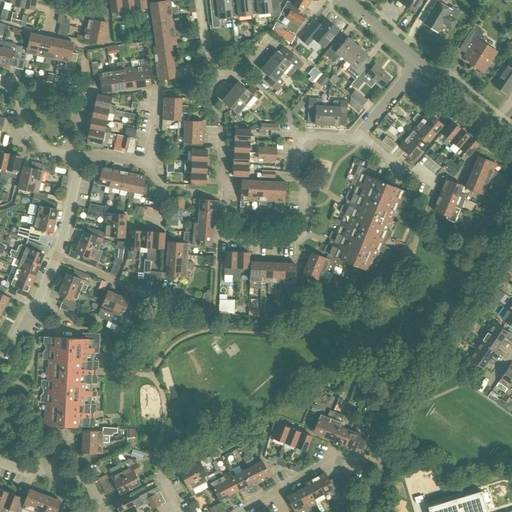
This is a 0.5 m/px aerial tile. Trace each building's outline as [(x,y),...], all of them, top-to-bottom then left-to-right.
[(35,10),(37,0),(26,0),(25,8),(35,10)] [(116,12),(123,11),(121,0),(109,0),(112,19),(117,18),(116,12)] [(132,16),(135,16),(133,0),(121,0),(123,11),(131,10),(132,16)] [(140,15),(139,9),(146,8),(145,0),(133,0),(135,16),(140,15)] [(151,13),(178,10),(177,6),(171,7),(169,0),(165,0),(149,2),(151,13)] [(232,17),(231,13),(229,0),(216,0),(218,14),(211,15),(212,28),(220,27),(219,19),(232,17)] [(252,15),(251,10),(249,0),(235,0),(237,12),(231,13),(232,17),(238,16),(238,17),(252,15)] [(252,15),(258,14),(258,15),(272,13),(271,11),(278,8),(278,3),(282,2),(281,0),(255,0),(257,10),(251,10),(252,15)] [(294,0),(293,4),(287,1),(281,13),(286,16),(285,18),(300,26),(305,17),(299,13),(301,9),(304,11),(309,0),(294,0)] [(411,0),(407,8),(415,12),(422,0),(411,0)] [(452,30),(458,20),(449,14),(451,10),(437,1),(423,23),(437,32),(442,24),(452,30)] [(153,24),(173,21),(172,14),(178,14),(178,10),(151,13),(153,24)] [(105,28),(106,22),(100,20),(101,17),(82,13),(80,20),(87,21),(85,29),(102,33),(104,28),(105,28)] [(338,30),(325,19),(320,25),(315,20),(299,39),(307,46),(313,39),(323,48),(338,30)] [(154,35),(184,31),(184,28),(180,28),(174,29),(173,21),(153,24),(154,35)] [(70,25),(69,25),(59,23),(57,34),(67,37),(70,25)] [(483,72),(496,52),(478,40),(484,32),(474,25),(458,49),(466,54),(464,58),(470,61),(468,63),(483,72)] [(17,29),(15,39),(22,40),(22,39),(24,31),(19,30),(17,29)] [(102,37),(102,33),(85,29),(83,36),(77,35),(77,39),(101,44),(103,37),(102,37)] [(294,35),(284,30),(280,37),(290,42),(294,35)] [(156,46),(176,43),(175,37),(181,36),(182,36),(181,33),(184,32),(184,31),(154,35),(156,46)] [(37,55),(40,38),(36,37),(37,35),(30,33),(29,40),(22,39),(21,46),(18,60),(24,61),(26,53),(37,55)] [(345,60),(357,46),(347,37),(337,49),(332,45),(324,55),(333,63),(339,56),(345,60)] [(48,58),(52,39),(45,38),(45,39),(40,38),(37,55),(48,58)] [(58,60),(62,43),(58,42),(58,40),(52,39),(48,58),(58,60)] [(3,48),(0,59),(0,66),(10,68),(10,66),(12,59),(18,60),(21,46),(16,45),(17,44),(4,41),(4,42),(3,48)] [(77,54),(71,53),(73,43),(67,42),(67,44),(62,43),(58,60),(65,62),(64,68),(74,70),(77,54)] [(155,58),(173,55),(171,45),(176,44),(176,43),(156,46),(153,47),(155,58)] [(118,53),(118,50),(117,45),(106,47),(107,52),(108,54),(118,53)] [(362,71),(365,67),(360,63),(367,54),(357,46),(345,60),(350,65),(345,72),(355,80),(362,71)] [(276,51),(269,60),(283,72),(289,78),(297,69),(301,64),(289,54),(282,48),(278,53),(276,51)] [(156,69),(180,65),(180,62),(174,63),(173,55),(155,58),(156,69)] [(151,86),(148,64),(147,59),(138,60),(139,66),(132,67),(135,88),(151,86)] [(279,78),(283,72),(269,60),(260,70),(270,78),(266,82),(277,92),(282,87),(280,86),(284,82),(279,78)] [(511,61),(511,60),(494,85),(506,93),(511,84),(511,61)] [(113,91),(110,70),(102,72),(101,63),(98,63),(97,61),(91,62),(91,64),(94,86),(101,86),(101,90),(101,93),(113,91)] [(113,91),(124,90),(120,62),(116,63),(117,69),(110,70),(113,91)] [(135,88),(132,67),(124,68),(123,62),(120,62),(124,90),(135,88)] [(365,67),(362,71),(366,74),(382,88),(390,78),(374,64),(369,70),(365,67)] [(180,65),(156,69),(158,80),(176,77),(175,70),(181,69),(180,65)] [(312,83),(319,74),(313,68),(308,74),(311,76),(308,80),(312,83)] [(323,87),(328,81),(329,80),(323,74),(317,82),(323,87)] [(60,85),(68,86),(69,79),(62,77),(60,85)] [(230,92),(245,104),(252,95),(258,100),(262,95),(250,85),(246,90),(238,82),(230,92)] [(361,107),(367,100),(354,90),(349,96),(351,97),(361,106),(361,107)] [(419,106),(424,101),(413,91),(408,97),(419,106)] [(240,111),(245,104),(230,92),(222,101),(237,113),(234,116),(239,120),(244,114),(240,111)] [(187,106),(181,105),(181,98),(180,98),(180,93),(167,93),(167,97),(163,97),(163,108),(187,109),(187,106)] [(94,105),(115,110),(116,106),(110,105),(111,97),(96,94),(94,105)] [(327,106),(321,106),(321,99),(308,98),(308,111),(315,112),(314,124),(326,125),(327,106)] [(327,106),(326,125),(339,126),(340,113),(347,113),(347,101),(340,100),(340,101),(332,100),(332,107),(327,106)] [(115,110),(94,105),(91,117),(106,120),(108,113),(114,115),(124,117),(125,112),(115,110)] [(163,108),(162,119),(180,120),(181,113),(187,113),(187,109),(163,108)] [(420,121),(436,134),(443,125),(427,112),(422,118),(417,114),(415,116),(420,121)] [(387,114),(384,118),(391,125),(395,121),(393,119),(387,114)] [(436,134),(420,121),(415,116),(412,119),(417,124),(413,129),(428,142),(436,134)] [(105,128),(106,120),(91,117),(89,128),(110,133),(111,129),(105,128)] [(178,128),(177,132),(202,133),(202,121),(184,120),(184,128),(178,128)] [(446,146),(460,129),(451,121),(441,133),(447,138),(443,143),(446,146)] [(135,138),(136,130),(126,127),(125,136),(131,137),(135,138)] [(109,138),(110,133),(89,128),(86,140),(101,143),(103,136),(109,138)] [(254,142),(255,136),(250,136),(250,129),(235,129),(234,140),(250,141),(254,142)] [(428,142),(413,129),(408,135),(403,131),(401,133),(409,140),(421,150),(428,142)] [(461,150),(471,138),(460,129),(446,146),(449,149),(453,144),(461,150)] [(177,132),(177,135),(184,135),(183,143),(183,150),(192,150),(201,150),(201,143),(202,133),(177,132)] [(421,150),(409,140),(401,133),(398,136),(403,141),(398,146),(414,159),(421,150)] [(128,149),(131,137),(125,136),(123,136),(121,148),(127,149),(128,149)] [(392,150),(397,145),(386,136),(381,141),(392,150)] [(135,138),(131,137),(128,149),(127,149),(127,152),(133,154),(136,139),(135,138)] [(471,138),(461,150),(465,153),(461,158),(464,161),(468,156),(478,144),(471,138)] [(249,153),(250,141),(234,140),(234,152),(249,153)] [(192,150),(191,161),(207,162),(207,150),(201,150),(192,150)] [(0,179),(0,184),(3,185),(9,155),(0,152),(0,168),(1,168),(0,175),(0,177),(0,178),(0,179)] [(249,160),(249,153),(234,152),(233,164),(249,165),(253,165),(254,161),(249,160)] [(276,161),(276,154),(258,153),(258,159),(264,159),(264,161),(276,161)] [(18,172),(21,157),(9,155),(3,185),(6,186),(8,179),(9,176),(16,178),(17,172),(18,172)] [(498,177),(499,173),(493,171),(496,164),(477,156),(473,167),(498,177)] [(53,173),(54,167),(32,161),(30,168),(25,167),(23,173),(24,174),(24,178),(41,182),(43,171),(53,173)] [(184,169),(184,172),(206,174),(207,162),(191,161),(185,161),(184,169)] [(248,176),(249,165),(233,164),(232,176),(248,176)] [(458,169),(454,165),(449,170),(454,174),(458,169)] [(108,193),(113,169),(102,167),(97,166),(93,184),(98,185),(98,184),(105,186),(104,192),(108,193)] [(405,199),(408,192),(372,178),(374,172),(358,166),(351,184),(355,186),(352,193),(348,191),(345,198),(347,201),(345,204),(342,206),(339,212),(344,214),(341,221),(336,219),(334,224),(339,226),(336,233),(331,231),(329,237),(330,241),(329,245),(325,246),(323,252),(328,254),(326,258),(334,262),(334,261),(336,257),(370,271),(375,258),(373,258),(376,250),(383,253),(386,247),(385,243),(386,239),(389,238),(391,232),(385,229),(388,222),(391,223),(392,219),(390,218),(393,210),(399,213),(402,206),(401,204),(402,200),(405,199)] [(496,180),(498,177),(473,167),(469,177),(487,185),(490,178),(496,180)] [(120,189),(124,172),(113,169),(108,193),(111,194),(112,188),(120,189)] [(129,198),(135,174),(124,172),(120,189),(127,191),(125,197),(129,198)] [(178,173),(178,176),(191,177),(190,185),(205,185),(206,174),(184,172),(184,173),(178,173)] [(146,195),(148,181),(144,180),(145,176),(135,174),(129,198),(133,199),(134,192),(146,195)] [(485,191),(487,185),(469,177),(464,187),(489,198),(491,194),(485,191)] [(39,192),(41,182),(24,178),(22,182),(21,182),(20,189),(34,192),(33,198),(47,201),(48,194),(39,192)] [(464,199),(466,196),(459,193),(462,186),(446,179),(442,189),(464,199)] [(251,201),(252,181),(241,180),(240,200),(240,207),(244,207),(244,201),(251,201)] [(508,193),(511,183),(511,181),(507,180),(502,191),(508,193)] [(262,208),(263,181),(252,181),(251,201),(259,201),(258,208),(262,208)] [(273,202),(275,182),(263,181),(262,208),(266,208),(266,202),(273,202)] [(285,203),(285,183),(275,182),(273,202),(281,203),(280,209),(284,209),(285,203)] [(460,209),(464,199),(442,189),(438,200),(454,206),(460,209)] [(504,203),(508,193),(502,191),(499,201),(504,203)] [(1,196),(0,201),(0,205),(3,205),(7,203),(9,202),(11,200),(11,199),(7,198),(1,196)] [(184,209),(185,198),(172,197),(171,208),(184,209)] [(45,207),(47,201),(33,198),(31,204),(37,206),(35,216),(52,220),(53,216),(54,216),(56,209),(45,207)] [(199,211),(217,212),(218,201),(200,199),(200,200),(193,199),(193,203),(199,203),(199,211)] [(451,213),(454,206),(438,200),(433,210),(448,216),(447,219),(455,223),(458,216),(451,213)] [(101,213),(102,213),(103,206),(89,203),(88,210),(101,213)] [(182,220),(183,210),(171,209),(171,217),(170,219),(178,220),(182,220)] [(494,222),(498,213),(488,209),(484,217),(494,222)] [(102,213),(101,213),(88,210),(87,216),(97,218),(97,217),(105,217),(105,225),(122,226),(123,221),(125,222),(126,215),(123,215),(115,214),(106,213),(105,213),(102,213)] [(216,223),(217,212),(199,211),(198,221),(211,222),(213,223),(216,223)] [(32,227),(31,234),(40,236),(45,236),(46,230),(51,231),(52,225),(51,225),(52,220),(35,216),(33,224),(32,227)] [(283,229),(284,220),(275,219),(274,228),(283,229)] [(198,221),(193,221),(192,229),(185,228),(185,232),(211,234),(211,228),(210,227),(211,222),(198,221)] [(122,230),(122,226),(105,225),(104,232),(104,236),(123,237),(123,230),(122,230)] [(87,226),(85,232),(102,239),(104,236),(104,232),(87,226)] [(481,232),(487,234),(489,228),(484,226),(483,228),(483,227),(481,232)] [(29,233),(29,230),(19,227),(17,235),(28,239),(30,233),(29,233)] [(140,247),(141,231),(129,230),(128,246),(127,259),(131,259),(132,250),(140,251),(140,247)] [(150,261),(153,232),(141,231),(140,247),(147,247),(146,260),(144,259),(143,273),(150,274),(151,261),(150,261)] [(211,234),(185,232),(184,231),(183,243),(195,244),(209,245),(209,240),(210,240),(211,234)] [(106,240),(102,239),(85,232),(82,238),(84,239),(82,243),(98,249),(100,243),(104,244),(106,240)] [(163,248),(164,233),(153,232),(150,261),(151,261),(155,261),(156,248),(163,248)] [(41,254),(44,247),(27,240),(25,246),(21,245),(18,246),(16,251),(11,249),(10,253),(11,253),(40,265),(42,259),(39,258),(41,254)] [(195,244),(183,243),(169,242),(169,248),(170,249),(170,253),(187,254),(188,247),(194,248),(195,244)] [(95,257),(98,249),(82,243),(80,247),(79,247),(76,253),(81,255),(78,261),(96,268),(99,258),(95,257)] [(236,274),(237,267),(237,252),(225,251),(225,262),(225,267),(224,275),(232,275),(232,274),(236,274)] [(248,268),(249,252),(237,252),(237,267),(240,267),(240,271),(248,271),(248,268)] [(334,262),(326,258),(311,252),(307,263),(326,271),(326,270),(332,273),(336,262),(334,261),(334,262)] [(37,271),(40,265),(11,253),(9,256),(15,259),(19,261),(17,268),(33,274),(34,270),(37,271)] [(187,262),(187,254),(170,253),(169,257),(168,257),(167,264),(193,266),(193,262),(187,262)] [(122,259),(117,257),(117,258),(116,257),(110,273),(116,276),(122,260),(122,259)] [(262,262),(251,261),(250,261),(250,282),(249,288),(253,288),(260,289),(260,283),(261,283),(262,262)] [(272,289),(273,262),(262,262),(261,283),(268,283),(268,289),(272,289)] [(283,284),(284,263),(273,262),(272,289),(275,289),(276,283),(283,284)] [(294,284),(295,263),(284,263),(283,284),(290,284),(290,290),(294,290),(294,284)] [(323,277),(326,271),(307,263),(303,274),(321,281),(327,284),(329,280),(323,277)] [(193,270),(193,266),(167,264),(167,270),(168,270),(168,275),(186,276),(186,269),(193,270)] [(2,266),(0,272),(8,274),(10,268),(2,266)] [(31,278),(33,274),(17,268),(14,274),(10,273),(8,276),(31,286),(34,279),(31,278)] [(91,276),(88,275),(75,270),(73,276),(67,274),(65,280),(66,280),(65,285),(81,291),(85,293),(91,276)] [(511,278),(508,275),(505,273),(502,278),(505,280),(508,282),(511,278)] [(29,291),(31,286),(8,276),(7,279),(11,281),(8,288),(24,295),(26,290),(29,291)] [(350,293),(353,283),(344,280),(341,289),(350,293)] [(77,300),(81,291),(65,285),(63,289),(61,288),(59,294),(64,296),(62,302),(75,307),(77,300)] [(209,310),(210,293),(204,292),(201,301),(189,297),(187,305),(202,310),(209,310)] [(111,295),(106,293),(97,316),(108,320),(118,296),(111,293),(111,295)] [(118,296),(108,320),(109,322),(116,325),(119,324),(120,322),(128,325),(129,322),(136,305),(127,302),(128,301),(123,300),(124,298),(118,296)] [(72,314),(75,307),(62,302),(59,308),(72,314)] [(491,314),(495,308),(489,304),(488,303),(486,305),(484,309),(485,310),(491,314)] [(259,317),(259,309),(248,309),(248,316),(259,317)] [(293,321),(294,310),(282,310),(281,321),(293,321)] [(511,312),(509,310),(503,318),(511,324),(511,312)] [(503,342),(503,341),(507,335),(511,339),(511,338),(511,333),(510,332),(509,332),(495,322),(488,332),(503,342)] [(503,341),(503,342),(488,332),(482,340),(497,351),(497,350),(501,344),(505,348),(508,344),(503,341)] [(99,353),(99,334),(83,333),(83,339),(43,337),(43,343),(45,346),(45,351),(42,353),(42,359),(49,359),(49,367),(46,367),(46,373),(49,373),(49,380),(41,380),(40,387),(43,390),(43,394),(40,396),(40,403),(47,403),(47,411),(45,411),(44,424),(81,426),(90,427),(94,427),(95,420),(92,418),(93,414),(96,411),(96,405),(91,404),(91,397),(96,397),(97,392),(91,391),(92,383),(97,384),(97,377),(95,374),(95,370),(98,368),(98,361),(93,361),(94,353),(99,353)] [(462,341),(459,338),(458,337),(452,346),(453,346),(457,349),(462,341)] [(497,350),(497,351),(482,340),(476,349),(491,360),(491,359),(495,353),(499,356),(502,353),(497,350)] [(491,359),(491,360),(476,349),(470,358),(484,369),(489,362),(493,365),(496,362),(491,359)] [(511,362),(509,367),(510,368),(500,383),(499,382),(496,386),(505,392),(508,388),(509,389),(511,384),(511,362)] [(323,436),(333,411),(330,410),(327,416),(320,413),(313,432),(323,436)] [(339,426),(341,422),(334,419),(336,413),(333,411),(323,436),(333,440),(339,426)] [(343,447),(349,430),(343,428),(347,417),(344,415),(341,422),(339,426),(333,440),(332,443),(343,447)] [(283,442),(289,428),(273,422),(271,430),(275,432),(273,438),(283,442)] [(89,431),(90,427),(81,426),(81,430),(82,430),(82,442),(102,442),(103,435),(109,435),(109,432),(117,433),(117,428),(108,428),(108,431),(103,431),(89,431)] [(356,433),(349,430),(343,447),(354,451),(355,448),(363,451),(370,431),(359,427),(356,433)] [(294,446),(300,432),(289,428),(283,442),(294,446)] [(305,451),(311,436),(300,432),(294,446),(305,451)] [(102,450),(102,442),(82,442),(81,453),(102,454),(108,454),(108,450),(102,450)] [(255,464),(252,459),(253,458),(246,445),(241,447),(246,455),(245,455),(259,482),(269,476),(261,461),(255,464)] [(132,449),(130,455),(141,459),(144,453),(132,449)] [(249,487),(259,482),(245,455),(242,457),(248,468),(241,471),(249,487)] [(278,458),(275,464),(284,467),(286,463),(281,461),(281,459),(278,458)] [(136,462),(135,461),(129,459),(117,465),(130,489),(140,484),(135,475),(141,471),(136,462)] [(229,472),(233,470),(230,464),(227,460),(224,461),(229,472)] [(212,486),(210,482),(200,462),(189,467),(199,485),(206,482),(208,488),(212,486)] [(231,477),(232,476),(229,472),(223,475),(217,464),(214,466),(217,471),(216,471),(229,495),(238,490),(231,477)] [(119,494),(130,489),(117,465),(109,469),(112,475),(110,476),(99,482),(105,494),(117,488),(119,494)] [(199,485),(189,467),(179,472),(189,491),(192,496),(202,491),(199,485)] [(219,500),(229,495),(216,471),(213,473),(216,479),(210,482),(212,486),(219,500)] [(239,492),(249,487),(241,471),(232,476),(231,477),(238,490),(239,492)] [(324,473),(314,478),(322,494),(330,490),(332,495),(341,491),(334,478),(328,481),(324,473)] [(340,475),(334,478),(341,491),(347,487),(340,475)] [(313,499),(322,494),(314,478),(304,483),(305,486),(306,486),(313,499)] [(119,511),(155,494),(160,491),(157,486),(138,496),(139,497),(131,501),(127,495),(114,502),(119,511)] [(316,504),(313,499),(306,486),(305,486),(295,491),(306,511),(311,511),(309,507),(316,504)] [(0,511),(1,511),(8,492),(0,489),(0,511)] [(30,511),(32,511),(40,493),(29,489),(25,501),(19,498),(14,511),(16,511),(20,511),(22,509),(30,511)] [(487,511),(481,490),(428,505),(430,511),(511,511),(511,510),(505,511),(487,511)] [(160,502),(161,505),(165,502),(160,491),(155,494),(160,502)] [(303,511),(306,511),(295,491),(286,496),(294,511),(299,511),(303,511)] [(14,511),(19,498),(19,497),(8,492),(1,511),(5,511),(7,509),(14,511)] [(44,511),(50,497),(40,493),(32,511),(44,511)] [(161,505),(160,502),(155,494),(119,511),(136,511),(135,509),(143,505),(143,506),(148,503),(152,510),(161,505)] [(348,506),(350,497),(344,495),(343,495),(341,504),(348,506)] [(421,495),(414,498),(416,503),(423,501),(421,495)] [(50,497),(44,511),(56,511),(60,501),(50,497)] [(208,509),(210,511),(217,511),(224,508),(221,502),(208,509)]
